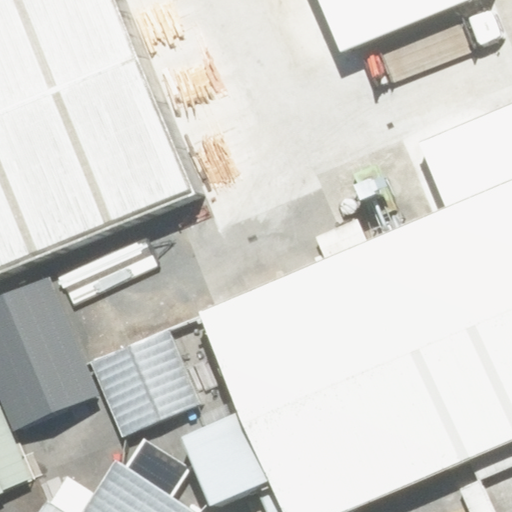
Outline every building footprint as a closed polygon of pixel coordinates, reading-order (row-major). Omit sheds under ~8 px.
[(0,0),(0,267),(193,189),(115,0),(0,0)] [(324,0),(345,50),(467,0),(324,0)] [(511,173),(188,305),(273,511),(311,511),(511,430),(511,173)] [(62,301),(0,324),(0,395),(16,438),(101,406),(62,301)] [(177,334),(96,369),(128,443),(209,408),(177,334)] [(0,415),(0,503),(29,492),(0,415)] [(228,511),(134,455),(99,511),(93,511),(61,492),(48,511),(228,511)]
